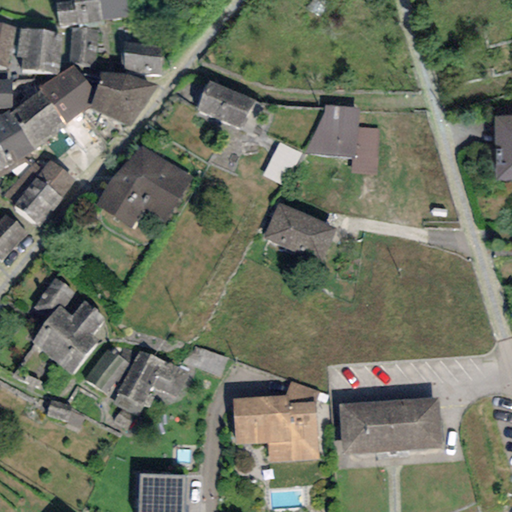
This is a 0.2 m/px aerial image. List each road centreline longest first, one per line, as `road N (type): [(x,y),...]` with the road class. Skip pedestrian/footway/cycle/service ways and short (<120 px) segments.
road 1 (residential): [(0,296),(242,0)]
road 2 (residential): [(400,0),(511,365)]
